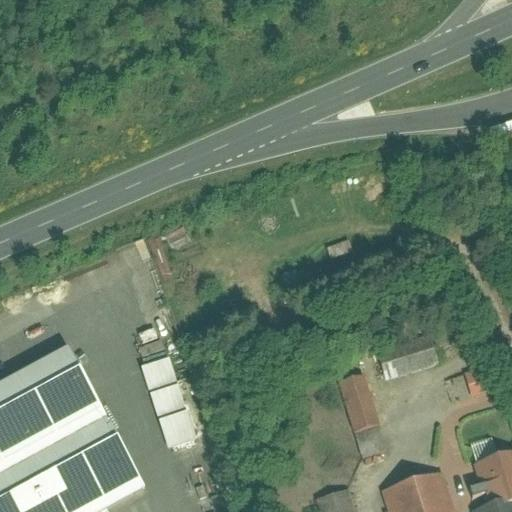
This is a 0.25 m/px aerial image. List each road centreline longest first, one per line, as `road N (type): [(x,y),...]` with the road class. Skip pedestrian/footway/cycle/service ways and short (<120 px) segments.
road 1 (primary): [(511,20),(0,242)]
road 2 (unclassified): [(511,334),(411,171)]
